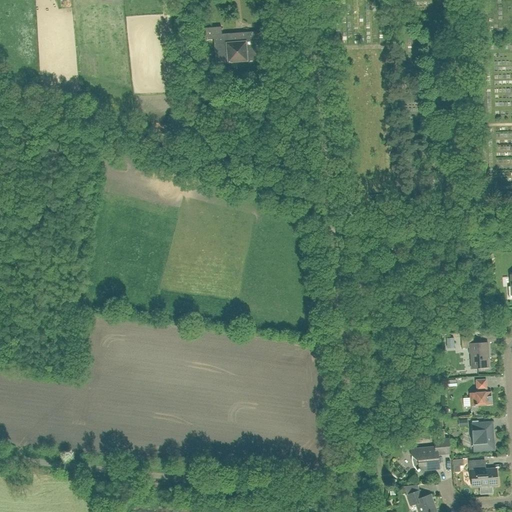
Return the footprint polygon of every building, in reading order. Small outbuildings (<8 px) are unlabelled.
[(247,62),(247,61),(259,60),(258,55),(257,32),(221,35),(221,27),(205,28),(205,40),(213,40),(215,62),(227,61),(227,63),(247,62)] [(488,355),(487,343),(473,343),(473,337),(460,337),(461,348),(468,348),(469,353),(470,353),(471,369),(487,368),(487,355),(488,355)] [(446,348),(454,348),(453,338),(446,338),(446,348)] [(491,405),(490,392),(486,392),(485,379),(475,380),(476,393),(469,393),(470,406),(491,405)] [(494,451),(492,422),(471,423),(473,452),(494,451)] [(450,454),(448,439),(433,440),(434,447),(409,449),(410,455),(412,456),(411,460),(413,466),(416,470),(416,471),(418,472),(418,471),(431,470),(431,466),(439,466),(438,455),(450,454)] [(484,460),(468,461),(469,472),(471,472),(472,486),(480,486),(480,494),(492,493),(491,485),(496,485),(495,469),(485,470),(484,460)] [(434,511),(435,510),(430,495),(422,497),(420,490),(406,495),(410,506),(416,504),(418,511),(434,511)]
